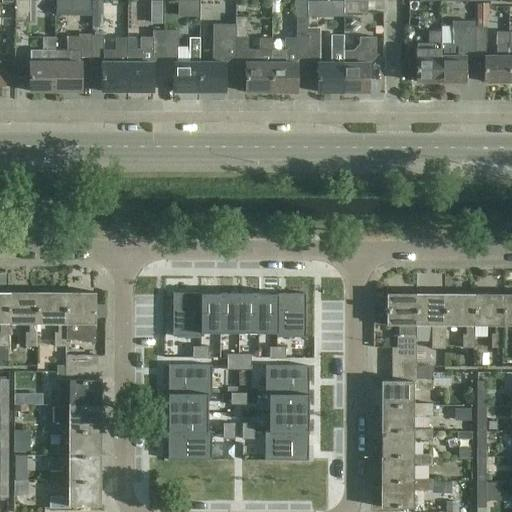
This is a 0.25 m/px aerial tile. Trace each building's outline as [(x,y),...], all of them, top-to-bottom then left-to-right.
[(29,0),(14,0),(15,21),(30,21),(29,0)] [(367,0),(344,0),(345,13),(368,13),(367,0)] [(236,62),(246,62),(246,93),(272,93),(272,49),(273,49),(273,39),(259,39),(259,51),(246,51),(246,37),(247,37),(247,16),(236,17),(236,62)] [(272,49),(272,93),(297,93),(297,63),(297,58),(307,58),(306,18),(296,18),(296,39),(284,39),(285,49),(273,49),(272,49)] [(200,62),(200,93),(225,93),(225,62),(235,62),(235,24),(213,24),(213,62),(200,62)] [(56,62),(56,92),(82,92),(82,58),(92,58),(92,35),(91,26),(82,26),(82,38),(69,38),(69,49),(57,49),(57,51),(57,62),(56,62)] [(464,50),(476,51),(476,26),(465,26),(465,33),(454,32),(454,45),(454,56),(442,56),(442,83),(467,83),(467,56),(464,56),(464,50)] [(486,27),(476,26),(476,51),(485,51),(486,27)] [(307,62),(319,62),(319,27),(307,27),(307,62)] [(128,48),(128,51),(128,62),(128,92),(153,92),(153,58),(164,58),(164,31),(154,31),(154,38),(141,38),(141,48),(128,48)] [(164,31),(164,58),(178,58),(178,31),(164,31)] [(430,33),(430,45),(417,45),(418,56),(442,56),(442,32),(430,33)] [(509,83),(510,45),(509,32),(497,32),(497,56),(485,56),(485,83),(509,83)] [(92,35),(92,58),(103,57),(103,35),(92,35)] [(343,51),(343,93),(368,93),(368,64),(375,58),(375,37),(359,37),(359,44),(353,51),(343,51)] [(57,51),(57,49),(57,38),(44,38),(44,51),(57,51)] [(128,51),(128,48),(128,38),(116,38),(116,51),(128,51)] [(188,51),(188,62),(200,62),(200,38),(188,38),(188,51)] [(343,51),(343,39),(331,39),(331,62),(317,62),(317,93),(343,93),(343,51)] [(418,83),(442,83),(442,56),(418,56),(418,83)] [(56,92),(56,62),(31,61),(31,92),(56,92)] [(103,92),(128,92),(128,62),(103,62),(103,92)] [(200,93),(200,62),(188,62),(175,62),(175,93),(200,93)] [(8,293),(0,292),(0,324),(0,332),(0,346),(8,347),(8,325),(8,293)] [(37,347),(37,325),(37,293),(8,293),(8,325),(29,325),(29,332),(25,332),(25,347),(37,347)] [(65,347),(65,340),(66,293),(37,293),(37,325),(57,324),(57,332),(54,332),(53,347),(65,347)] [(95,293),(66,293),(65,340),(81,340),(81,342),(95,342),(95,318),(95,305),(95,293)] [(511,293),(503,294),(503,326),(511,326),(511,293)] [(173,294),(173,336),(202,336),(202,332),(201,332),(201,294),(173,294)] [(201,294),(201,332),(202,332),(220,332),(221,294),(201,294)] [(221,294),(220,332),(240,333),(240,294),(221,294)] [(240,294),(240,333),(259,333),(259,294),(240,294)] [(259,294),(259,333),(277,333),(278,333),(278,294),(259,294)] [(277,333),(277,337),(306,337),(306,294),(278,294),(278,333),(277,333)] [(416,360),(416,326),(416,294),(387,294),(387,326),(399,326),(399,333),(397,333),(397,343),(404,343),(404,348),(392,348),(392,359),(416,360)] [(445,326),(445,294),(416,294),(416,326),(434,326),(434,348),(445,348),(445,326)] [(474,326),(474,294),(445,294),(445,326),(466,326),(466,334),(463,334),(463,348),(474,348),(474,326)] [(474,294),(474,326),(495,326),(495,334),(491,334),(491,348),(503,348),(503,326),(503,294),(474,294)] [(95,305),(95,318),(105,318),(105,305),(95,305)] [(200,358),(200,346),(192,346),(192,358),(200,358)] [(269,359),(277,359),(277,347),(269,347),(269,359)] [(277,347),(277,359),(285,359),(285,347),(277,347)] [(238,354),(226,354),(226,362),(238,362),(238,354)] [(65,367),(97,367),(98,356),(66,355),(65,367)] [(432,365),(416,365),(416,360),(392,359),(392,381),(412,381),(412,379),(432,379),(432,365)] [(238,362),(226,362),(226,370),(238,370),(238,362)] [(238,362),(238,370),(250,370),(250,362),(238,362)] [(97,367),(65,367),(65,381),(69,381),(69,380),(97,380),(97,367)] [(170,367),(169,395),(208,396),(212,396),(212,368),(170,367)] [(267,368),(267,397),(271,397),(271,396),(309,396),(309,368),(267,368)] [(437,389),(453,389),(453,375),(437,375),(437,389)] [(0,379),(0,405),(8,405),(8,380),(0,379)] [(412,381),(392,381),(381,381),(381,406),(411,406),(412,404),(413,404),(413,389),(420,389),(420,391),(432,391),(432,379),(412,379),(412,381)] [(52,408),(70,409),(70,405),(101,405),(101,380),(97,380),(69,380),(69,381),(65,381),(60,380),(59,397),(50,397),(50,408),(52,408)] [(476,406),(485,406),(485,381),(477,381),(476,406)] [(238,405),(238,393),(230,393),(230,405),(238,405)] [(238,393),(238,405),(246,405),(246,393),(238,393)] [(169,395),(169,415),(208,415),(208,396),(169,395)] [(271,397),(271,415),(309,415),(309,396),(271,396),(271,397)] [(411,406),(381,406),(381,431),(411,431),(411,429),(413,429),(413,414),(420,414),(420,416),(432,416),(432,404),(413,404),(412,404),(411,406)] [(0,405),(0,429),(8,430),(8,405),(0,405)] [(49,433),(68,433),(70,433),(70,430),(101,430),(101,405),(70,405),(70,409),(52,408),(52,422),(49,422),(49,433)] [(476,406),(476,432),(485,432),(485,406),(476,406)] [(169,415),(169,434),(208,434),(208,433),(208,415),(169,415)] [(270,434),(309,435),(309,415),(271,415),(270,434)] [(222,423),(222,431),(234,431),(234,423),(222,423)] [(242,423),(241,431),(254,431),(254,423),(242,423)] [(0,429),(0,454),(8,455),(8,430),(0,429)] [(411,431),(381,431),(381,456),(411,456),(411,454),(413,454),(413,438),(420,439),(420,441),(432,441),(432,429),(413,429),(411,429),(411,431)] [(70,455),(101,455),(101,430),(70,430),(70,433),(68,433),(68,449),(62,449),(62,447),(50,447),(50,459),(68,459),(70,459),(70,455)] [(234,439),(234,431),(222,431),(222,439),(234,439)] [(254,439),(254,431),(241,431),(241,439),(254,439)] [(476,457),(485,457),(485,432),(476,432),(476,457)] [(169,434),(169,462),(212,462),(212,433),(208,433),(208,434),(169,434)] [(266,434),(266,462),(309,463),(309,435),(270,434),(266,434)] [(411,456),(381,456),(381,481),(411,481),(411,479),(413,480),(413,464),(420,464),(420,466),(432,466),(432,454),(413,454),(411,454),(411,456)] [(70,459),(68,459),(68,475),(62,474),(62,472),(49,472),(49,484),(68,484),(70,484),(70,480),(101,480),(101,455),(70,455),(70,459)] [(476,457),(476,482),(485,482),(485,457),(476,457)] [(432,480),(413,480),(411,479),(411,481),(381,481),(381,508),(413,508),(414,489),(420,489),(420,491),(432,491),(432,480)] [(70,484),(68,484),(68,500),(61,500),(61,497),(49,497),(49,509),(70,509),(70,507),(100,507),(101,480),(70,480),(70,484)] [(485,482),(476,482),(476,508),(485,508),(485,482)]
